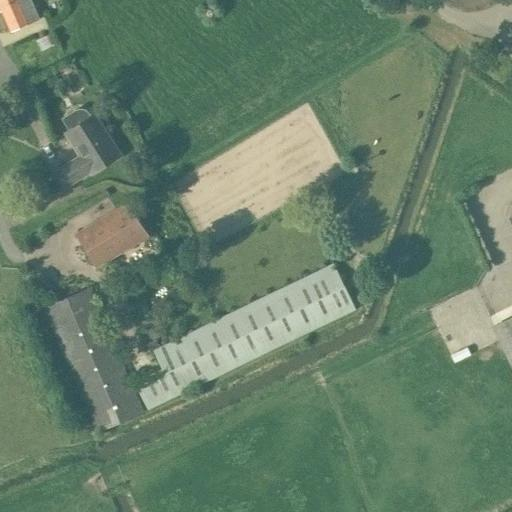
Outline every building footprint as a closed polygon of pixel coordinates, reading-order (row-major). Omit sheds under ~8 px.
[(0,0),(0,13),(2,13),(10,31),(39,18),(31,0),(0,0)] [(54,32),(36,40),(40,50),(58,42),(54,32)] [(83,108),(79,108),(74,110),(62,118),(69,131),(65,133),(80,156),(56,170),(66,186),(89,172),(91,174),(119,156),(94,115),(92,116),(88,111),(87,110),(83,108)] [(145,235),(127,204),(76,233),(94,265),(145,235)] [(356,310),(332,263),(152,350),(163,372),(136,385),(147,411),(356,310)] [(144,412),(91,288),(43,308),(96,432),(144,412)] [(511,317),(492,327),(511,368),(511,317)] [(470,355),(466,348),(450,355),(454,363),(470,355)]
